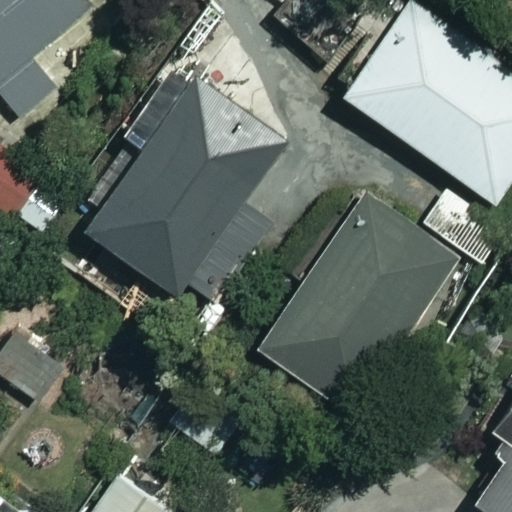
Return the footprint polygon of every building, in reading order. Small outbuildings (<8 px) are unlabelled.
[(89,0),(0,0),(0,89),(18,113),(54,84),(27,51),(90,1),(89,0)] [(363,10),(351,0),(288,0),(277,13),(325,54),(363,10)] [(511,171),(511,70),(413,0),(401,0),(340,87),(494,197),(511,171)] [(281,137),(169,55),(125,117),(146,133),(84,218),(173,284),(199,248),(236,274),(277,218),(241,191),(281,137)] [(0,201),(29,171),(0,144),(0,201)] [(341,223),(320,206),(277,260),(298,277),(254,331),(339,400),(459,252),(374,183),(341,223)] [(66,359),(19,323),(0,348),(0,369),(37,398),(66,359)] [(511,511),(511,355),(480,402),(491,410),(485,419),(508,435),(469,491),(500,511),(511,511)] [(245,410),(195,374),(166,414),(216,450),(245,410)] [(169,511),(171,509),(113,469),(83,511),(169,511)]
